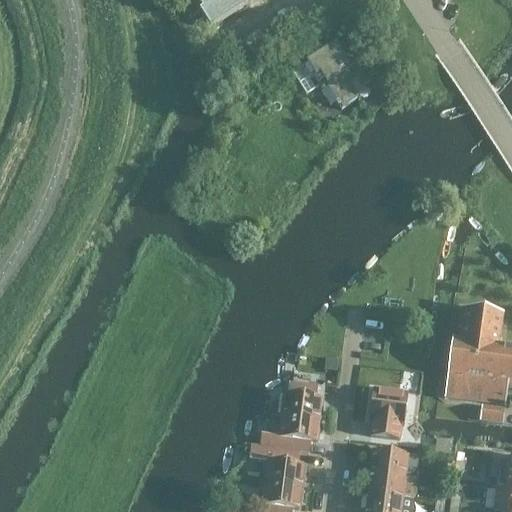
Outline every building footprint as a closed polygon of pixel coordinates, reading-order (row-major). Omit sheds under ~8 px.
[(195,0),(203,12),(199,14),(210,31),(247,8),(242,0),(195,0)] [(307,66),(293,75),(307,97),(321,88),(325,93),(327,92),(342,114),(358,103),(369,120),(386,107),(368,80),(365,83),(334,36),(314,50),(320,58),(307,66)] [(511,350),(498,349),(503,316),(463,311),(459,343),(453,342),(445,401),(505,409),(508,390),(511,390),(511,350)] [(325,362),(324,373),(337,374),(338,364),(325,362)] [(280,419),(320,424),(324,402),(316,401),(318,389),(293,386),(291,397),(283,396),(280,419)] [(403,431),(408,396),(374,392),(369,426),(372,426),(370,439),(400,443),(401,430),(403,431)] [(482,410),(480,425),(502,428),(504,412),(482,410)] [(283,454),(300,456),(309,457),(311,446),(317,447),(320,424),(280,419),(277,439),(261,437),(259,450),(283,454)] [(451,458),(453,444),(437,442),(435,456),(451,458)] [(299,468),(300,456),(283,454),(259,450),(251,449),(249,463),(265,465),(262,486),(303,491),(306,468),(299,468)] [(370,476),(416,482),(417,470),(418,461),(373,454),(370,476)] [(497,492),(511,493),(511,458),(491,455),(488,480),(499,481),(497,492)] [(464,476),(465,466),(456,465),(455,475),(464,476)] [(368,497),(413,503),(416,482),(370,476),(368,497)] [(300,511),(303,491),(262,486),(259,508),(267,509),(266,511),(300,511)] [(494,511),(511,511),(511,493),(497,492),(494,511)] [(436,506),(445,507),(446,497),(437,496),(436,506)] [(411,511),(413,503),(368,497),(365,511),(411,511)] [(451,508),(460,509),(461,499),(452,498),(451,508)]
